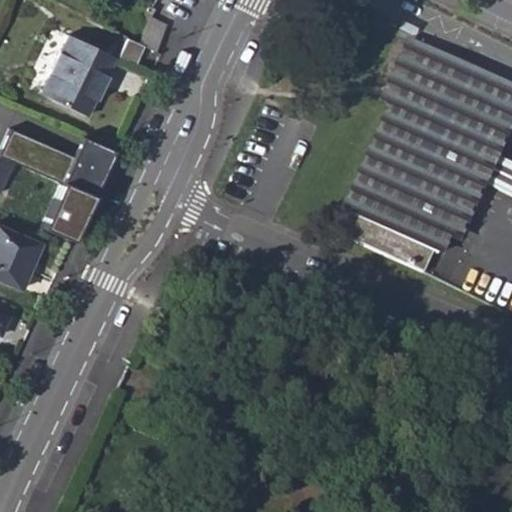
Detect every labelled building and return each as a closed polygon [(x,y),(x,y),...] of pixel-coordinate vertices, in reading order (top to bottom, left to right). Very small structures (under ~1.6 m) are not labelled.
[(88,18),(97,2),(92,0),(66,0),(63,5),(88,18)] [(152,51),(163,25),(148,17),(137,43),(140,45),(145,47),(152,51)] [(396,21),(392,29),(409,37),(411,34),(413,29),(396,21)] [(109,37),(122,44),(125,37),(112,30),(109,37)] [(85,116),(113,58),(65,35),(37,93),(85,116)] [(140,45),(137,43),(125,37),(122,44),(117,56),(132,63),(140,45)] [(415,53),(331,234),(421,275),(430,256),(434,258),(508,97),(415,53)] [(112,150),(79,135),(71,153),(104,168),(112,150)] [(71,153),(41,139),(28,166),(59,180),(40,227),(69,240),(104,168),(71,153)] [(26,267),(37,242),(0,226),(0,280),(19,289),(28,268),(26,267)] [(26,267),(28,268),(39,243),(37,242),(26,267)]
